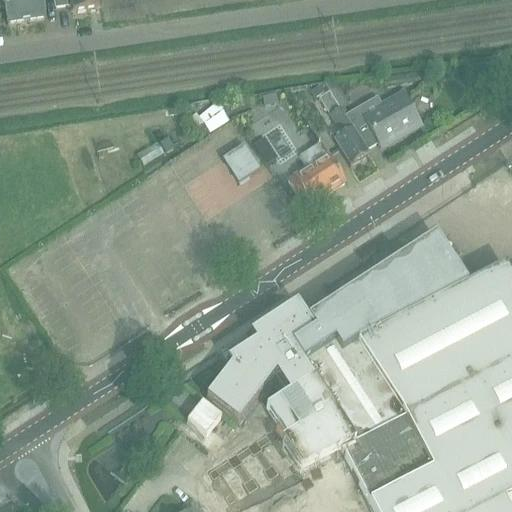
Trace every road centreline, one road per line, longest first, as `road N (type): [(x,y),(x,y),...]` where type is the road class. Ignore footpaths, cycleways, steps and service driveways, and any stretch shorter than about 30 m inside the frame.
road 1 (tertiary): [(30,440),(511,123)]
road 2 (unclassified): [(0,53),(370,0)]
